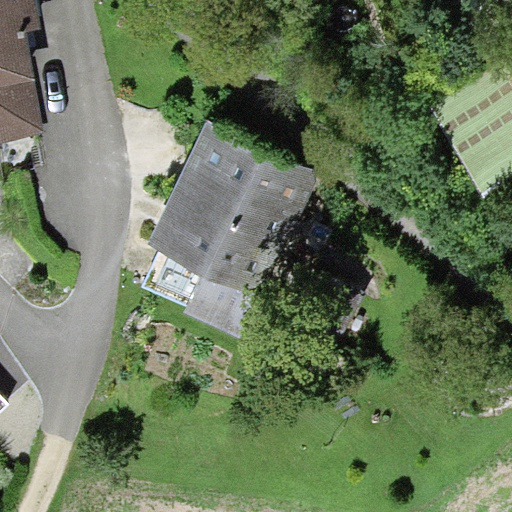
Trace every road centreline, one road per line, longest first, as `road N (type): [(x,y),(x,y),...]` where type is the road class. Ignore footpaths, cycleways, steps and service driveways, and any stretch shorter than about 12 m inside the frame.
road 1 (unclassified): [(198,0),(350,103),(511,264)]
road 2 (residential): [(82,0),(116,138),(100,268),(52,305),(0,254)]
road 3 (track): [(52,305),(77,351),(71,436),(21,511)]
